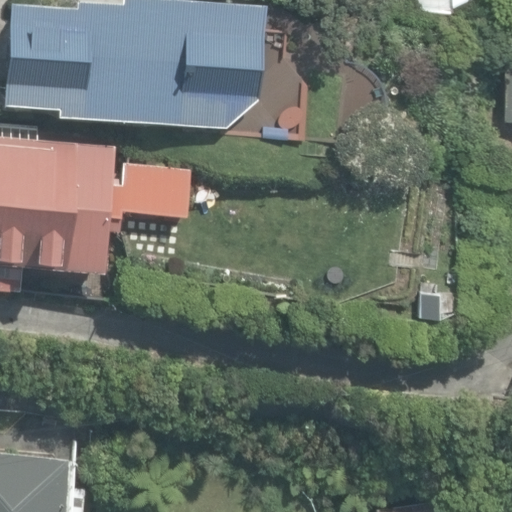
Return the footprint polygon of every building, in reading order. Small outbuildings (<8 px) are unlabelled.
[(54,111),(224,123),(256,97),(263,2),(232,0),(72,0),(73,3),(30,0),(8,0),(1,99),(54,103),(54,111)] [(503,119),(511,119),(511,34),(503,35),(503,119)] [(0,286),(17,288),(19,261),(99,269),(104,214),(117,215),(119,206),(183,213),(188,167),(122,161),(120,182),(108,180),(112,145),(0,133),(0,286)] [(0,511),(58,511),(64,454),(0,448),(0,511)] [(511,511),(511,485),(373,505),(374,511),(511,511)]
